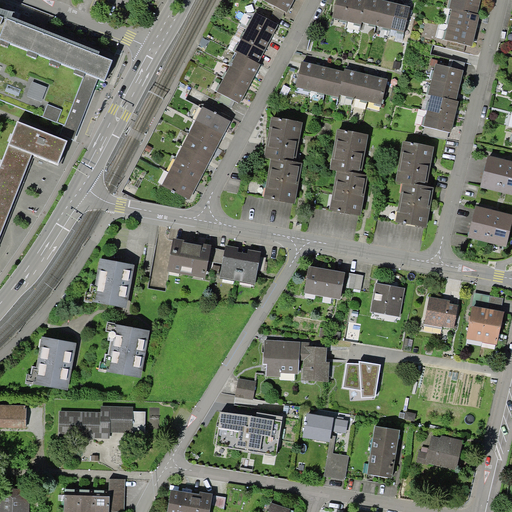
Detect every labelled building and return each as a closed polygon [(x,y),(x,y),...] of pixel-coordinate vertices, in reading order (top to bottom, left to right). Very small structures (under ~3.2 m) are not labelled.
[(267,0),(267,1),(288,13),(294,0),(267,0)] [(369,0),(369,1),(365,0),(337,0),(334,16),(364,23),(364,21),(406,31),(412,8),(379,0),(369,0)] [(448,40),(474,46),(481,15),(479,15),(482,0),(454,0),(453,9),(455,9),(448,40)] [(219,92),(240,103),(260,64),(258,63),(278,24),(256,13),(237,52),(239,53),(219,92)] [(0,16),(0,99),(64,125),(85,73),(105,81),(112,61),(0,16)] [(341,96),(342,93),(385,103),(390,80),(347,70),(346,73),(303,63),(298,86),(341,96)] [(458,101),(465,71),(439,65),(432,95),(434,95),(426,126),(453,133),(460,101),(458,101)] [(164,186),(190,199),(231,121),(205,108),(164,186)] [(268,158),(275,159),(268,199),(296,204),(303,164),(297,163),(304,123),(275,118),(268,158)] [(67,141),(17,121),(0,164),(0,234),(32,155),(58,164),(67,141)] [(334,169),(340,171),(334,210),(362,215),(369,176),(362,174),(369,134),(341,129),(334,169)] [(401,182),(407,183),(400,223),(429,228),(436,188),(429,187),(436,146),(408,141),(401,182)] [(511,163),(488,158),(481,185),(511,192),(511,163)] [(511,232),(511,216),(477,208),(470,236),(509,245),(511,232)] [(175,240),(169,272),(207,278),(212,246),(175,240)] [(226,247),(221,278),(256,283),(261,252),(226,247)] [(128,307),(136,265),(102,259),(94,301),(128,307)] [(311,267),(307,292),(343,298),(347,273),(311,267)] [(363,275),(349,272),(346,288),(361,291),(363,275)] [(377,283),(372,311),(401,316),(406,289),(377,283)] [(473,306),(488,309),(491,295),(475,293),(473,306)] [(491,295),(488,309),(502,311),(504,298),(491,295)] [(461,303),(430,297),(425,322),(456,329),(461,303)] [(488,309),(473,306),(467,339),(499,344),(505,311),(502,311),(488,309)] [(141,377),(150,330),(115,324),(106,371),(141,377)] [(321,328),(319,337),(339,341),(340,332),(321,328)] [(68,390),(76,343),(42,337),(34,384),(68,390)] [(301,341),(265,340),(264,364),(267,364),(266,377),(281,377),(281,373),(300,374),(301,359),(301,341)] [(310,342),(301,341),(301,359),(304,360),(303,379),(327,380),(328,347),(310,346),(310,342)] [(380,365),(347,364),(344,385),(363,388),(363,396),(375,395),(380,365)] [(257,381),(238,378),(235,398),(254,401),(257,381)] [(0,427),(26,428),(27,405),(0,404),(0,427)] [(61,410),(60,436),(111,437),(111,430),(134,431),(135,406),(103,405),(102,411),(61,410)] [(406,411),(404,419),(414,421),(416,413),(406,411)] [(333,439),(334,430),(348,432),(350,419),(310,412),(306,435),(333,439)] [(402,429),(377,425),(369,473),(395,477),(402,429)] [(420,451),(418,461),(458,470),(464,440),(442,435),(441,438),(433,437),(429,453),(420,451)] [(330,440),(324,476),(346,480),(350,456),(334,453),(336,440),(330,440)] [(110,490),(109,511),(124,511),(125,479),(110,479),(110,490)] [(0,486),(0,511),(28,511),(30,488),(0,486)] [(172,488),(168,511),(210,511),(211,510),(213,496),(214,495),(172,488)] [(64,489),(63,511),(109,511),(110,490),(64,489)] [(213,496),(211,510),(223,511),(225,497),(213,496)]
